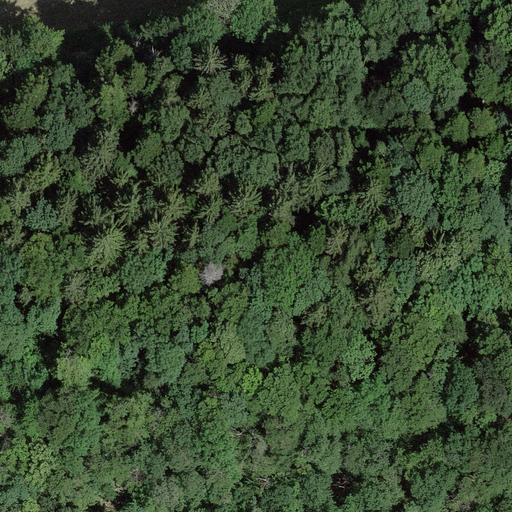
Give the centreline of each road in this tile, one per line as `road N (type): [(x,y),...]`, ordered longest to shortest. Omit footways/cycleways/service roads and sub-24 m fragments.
road 1 (track): [(511,421),(436,432),(335,429),(150,379)]
road 2 (track): [(0,75),(286,0)]
